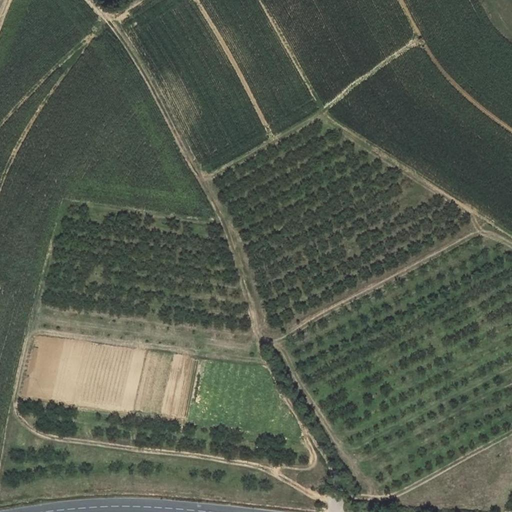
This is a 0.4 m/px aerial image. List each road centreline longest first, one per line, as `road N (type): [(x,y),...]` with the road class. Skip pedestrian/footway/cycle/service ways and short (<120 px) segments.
road 1 (track): [(333,511),(313,461),(286,425),(220,236),(152,89),(87,0)]
road 2 (secondary): [(48,511),(202,511)]
